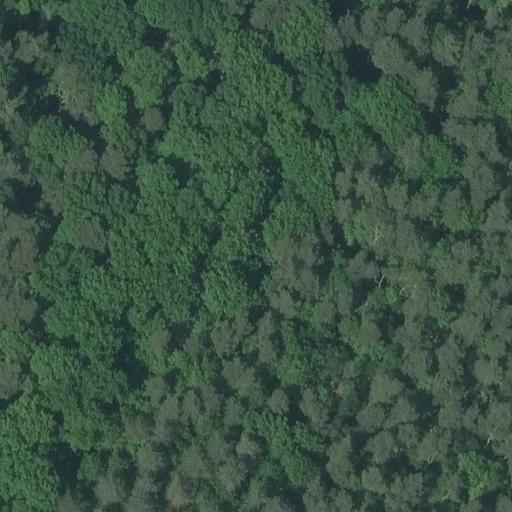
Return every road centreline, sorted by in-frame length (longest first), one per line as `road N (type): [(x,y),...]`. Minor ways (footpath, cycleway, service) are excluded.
road 1 (unclassified): [(511,167),(47,0)]
road 2 (track): [(231,72),(226,112),(249,201),(258,327),(288,511)]
